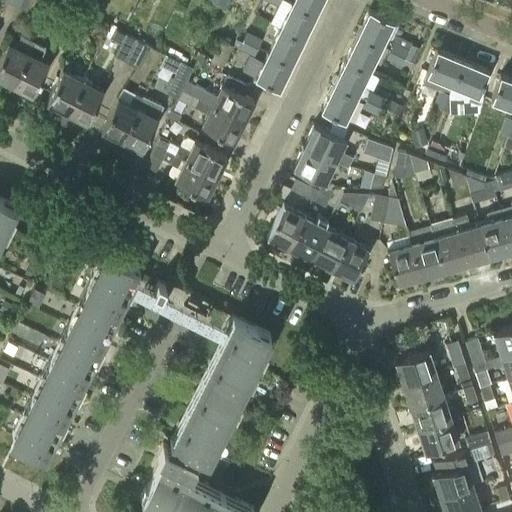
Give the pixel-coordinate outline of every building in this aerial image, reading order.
[(18,0),(15,5),(27,11),(32,0),(18,0)] [(291,0),(291,1),(314,12),(319,0),(291,0)] [(314,12),(291,1),(279,25),(302,37),(314,12)] [(70,33),(82,10),(71,4),(59,27),(70,33)] [(369,8),(357,33),(380,44),(392,19),(369,8)] [(82,10),(70,33),(81,39),(94,16),(82,10)] [(302,37),(279,25),(267,50),(290,61),(302,37)] [(241,38),(257,46),(261,37),(246,30),(241,38)] [(125,61),(137,38),(125,32),(113,55),(125,61)] [(357,33),(346,57),(368,68),(380,44),(357,33)] [(20,34),(15,45),(8,41),(0,55),(0,76),(6,80),(1,91),(6,94),(32,40),(20,34)] [(388,49),(404,56),(413,61),(420,45),(396,34),(388,49)] [(137,38),(125,61),(137,67),(149,44),(137,38)] [(232,43),(231,43),(220,38),(210,58),(222,64),(232,43)] [(257,46),(241,38),(237,47),(253,55),(257,46)] [(45,46),(32,40),(6,94),(12,97),(18,86),(32,93),(48,61),(39,57),(45,46)] [(452,80),(462,57),(437,47),(427,70),(442,76),(437,88),(438,89),(432,103),(435,105),(431,116),(437,119),(441,107),(448,91),(452,80)] [(404,56),(388,49),(385,56),(400,64),(404,56)] [(290,61),(267,50),(255,75),(278,86),(290,61)] [(368,68),(346,57),(334,81),(356,92),(368,68)] [(487,68),(462,57),(452,80),(477,90),(487,68)] [(187,79),(186,78),(192,66),(181,60),(175,73),(176,74),(166,94),(177,99),(181,90),(187,79)] [(61,122),(83,79),(62,69),(47,100),(61,107),(55,119),(61,122)] [(491,97),(507,102),(511,104),(511,78),(499,74),(491,97)] [(187,79),(181,90),(243,120),(253,100),(244,95),(249,86),(227,75),(218,94),(187,79)] [(83,79),(61,122),(67,125),(73,113),(87,121),(103,90),(83,79)] [(356,92),(334,81),(322,106),(344,117),(356,92)] [(116,149),(142,96),(125,87),(122,86),(116,97),(101,127),(116,134),(110,146),(116,149)] [(369,89),(365,97),(380,105),(384,96),(369,89)] [(181,90),(177,99),(207,114),(201,125),(233,141),(243,120),(181,90)] [(448,91),(441,107),(450,111),(456,95),(448,91)] [(142,96),(116,149),(122,152),(128,141),(142,148),(157,117),(148,112),(154,101),(142,96)] [(380,105),(365,97),(361,106),(376,113),(380,105)] [(391,99),(387,107),(399,113),(403,104),(391,99)] [(499,129),(508,133),(511,122),(511,116),(505,114),(499,129)] [(314,122),(303,144),(336,160),(347,138),(314,122)] [(422,125),(409,128),(413,145),(426,141),(422,125)] [(165,148),(170,139),(161,134),(156,144),(165,148)] [(393,145),(366,135),(360,149),(387,160),(393,145)] [(179,144),(175,153),(216,174),(227,154),(195,138),(195,139),(188,136),(184,138),(180,144),(179,144)] [(435,153),(439,142),(430,139),(426,150),(435,153)] [(165,148),(156,144),(151,153),(180,168),(174,179),(206,194),(216,174),(175,153),(165,148)] [(336,160),(303,144),(292,165),(325,182),(336,160)] [(412,165),(408,152),(396,147),(393,163),(412,165)] [(408,152),(412,165),(414,170),(417,178),(431,173),(429,165),(428,165),(426,158),(408,152)] [(467,181),(464,171),(449,167),(454,185),(467,181)] [(369,186),(382,185),(385,174),(366,169),(363,178),(370,181),(369,186)] [(481,176),(464,171),(467,181),(469,191),(485,187),(481,176)] [(312,198),(317,188),(295,177),(290,187),(312,198)] [(317,188),(312,198),(324,204),(333,187),(317,188)] [(369,191),(352,190),(342,190),(338,197),(360,209),(369,191)] [(381,219),(386,193),(374,191),(369,217),(381,219)] [(386,193),(381,219),(405,224),(397,196),(386,193)] [(0,232),(14,204),(0,196),(0,232)] [(287,246),(304,212),(303,213),(283,203),(284,202),(283,201),(266,235),(267,235),(267,234),(287,245),(287,246)] [(488,255),(478,219),(478,220),(469,223),(466,211),(463,212),(461,203),(450,206),(453,215),(456,226),(456,227),(466,262),(466,260),(488,254),(488,255)] [(499,206),(511,248),(511,247),(511,246),(511,203),(499,206)] [(511,248),(499,206),(486,210),(488,217),(479,220),(479,219),(478,219),(488,255),(489,255),(489,254),(510,247),(511,249),(511,248)] [(304,212),(287,246),(288,246),(288,245),(309,255),(308,256),(309,257),(326,223),(325,223),(325,224),(304,214),(305,213),(304,212)] [(456,226),(453,215),(429,222),(432,233),(433,233),(443,268),(443,267),(465,261),(465,262),(466,262),(456,227),(456,226)] [(432,233),(429,222),(406,229),(407,233),(409,239),(410,239),(420,275),(420,274),(442,267),(442,268),(443,268),(433,233),(432,233)] [(326,223),(309,257),(310,256),(330,266),(329,267),(330,267),(347,234),(346,234),(346,235),(326,224),(326,223)] [(409,239),(407,233),(385,240),(386,246),(396,282),(398,281),(397,280),(419,274),(419,275),(420,275),(410,239),(409,239)] [(347,234),(330,267),(330,268),(331,267),(351,277),(351,278),(352,278),(369,245),(368,244),(367,245),(347,235),(347,234)] [(122,317),(115,314),(120,304),(121,303),(130,285),(137,270),(139,266),(103,248),(8,437),(44,455),(52,439),(60,442),(67,427),(60,423),(71,402),(78,406),(86,390),(78,387),(89,366),(96,369),(104,354),(97,350),(107,329),(115,333),(122,317)] [(37,265),(29,261),(24,271),(32,275),(37,265)] [(157,279),(152,288),(145,284),(141,291),(149,295),(146,308),(156,299),(164,303),(167,295),(160,292),(165,283),(157,279)] [(4,299),(0,306),(0,309),(7,312),(12,303),(4,299)] [(223,331),(216,345),(209,358),(207,362),(194,389),(193,389),(191,393),(192,393),(178,420),(175,424),(176,424),(171,435),(166,444),(162,442),(156,453),(160,455),(140,496),(171,511),(249,511),(253,506),(252,505),(239,499),(239,498),(235,496),(234,497),(208,483),(204,481),(203,481),(187,473),(189,469),(189,470),(195,458),(194,458),(197,452),(206,457),(269,332),(253,324),(253,323),(232,313),(231,314),(225,327),(224,327),(222,331),(223,331)] [(499,353),(511,349),(511,323),(491,331),(491,332),(492,331),(499,353)] [(472,362),(483,358),(475,336),(463,340),(471,362),(472,362)] [(8,341),(3,349),(12,354),(16,345),(8,341)] [(449,344),(452,356),(461,353),(460,348),(457,341),(449,344)] [(401,382),(437,370),(436,370),(435,370),(428,348),(429,348),(429,347),(393,359),(394,360),(395,359),(402,381),(401,381),(401,382)] [(511,349),(499,353),(492,355),(495,365),(502,363),(507,375),(506,376),(511,374),(511,349)] [(483,359),(483,358),(472,362),(474,370),(487,366),(484,358),(483,359)] [(469,375),(464,360),(454,364),(459,378),(469,375)] [(437,371),(437,370),(401,382),(402,382),(409,404),(408,404),(444,393),(444,392),(443,393),(436,371),(437,371)] [(484,399),(486,408),(497,405),(489,382),(479,385),(484,399)] [(472,383),(462,387),(467,401),(477,398),(472,383)] [(444,393),(408,404),(408,405),(410,405),(417,426),(415,427),(416,427),(451,415),(450,415),(443,394),(444,393)] [(452,416),(451,415),(416,427),(416,428),(417,427),(424,449),(423,449),(423,450),(459,439),(459,437),(458,438),(451,416),(452,416)] [(497,442),(511,437),(511,423),(493,430),(497,442)] [(468,448),(491,441),(487,428),(464,436),(468,448)] [(501,453),(511,449),(511,437),(497,442),(501,453)] [(471,459),(468,448),(434,459),(437,469),(430,472),(431,473),(432,472),(428,476),(431,485),(436,486),(439,494),(438,494),(438,495),(474,483),(473,482),(472,483),(465,461),(471,459)] [(474,483),(438,495),(439,495),(444,511),(461,511),(481,506),(481,505),(480,505),(473,484),(474,484),(474,483)] [(509,496),(504,483),(496,486),(500,499),(509,496)]
